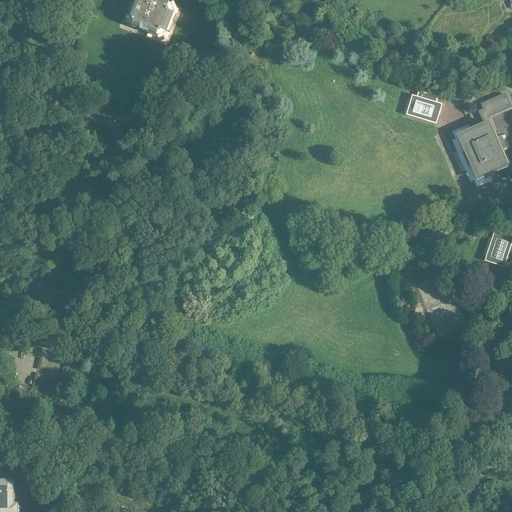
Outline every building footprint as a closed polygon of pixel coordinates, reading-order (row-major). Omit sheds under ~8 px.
[(132,0),(126,16),(128,17),(125,24),(132,26),(132,27),(157,37),(157,36),(164,39),(166,32),(168,32),(175,13),(174,13),(177,6),(170,4),(170,3),(162,0),(132,0)] [(406,115),(436,125),(442,104),(437,103),(438,97),(418,91),(417,97),(412,95),(406,115)] [(511,105),(507,93),(481,104),(483,109),(478,112),(483,123),(457,135),(478,182),(504,171),(509,182),(511,181),(511,165),(508,155),(505,157),(502,151),(507,148),(501,136),(497,138),(494,132),(497,131),(491,118),(511,109),(511,105)] [(469,123),(456,129),(458,134),(471,127),(469,123)] [(511,237),(494,231),(484,261),(505,268),(506,263),(511,265),(511,263),(511,237)] [(79,289),(70,285),(65,296),(74,300),(79,289)] [(41,297),(38,304),(40,305),(38,309),(47,313),(47,311),(53,314),(55,311),(56,312),(64,294),(47,287),(43,298),(41,297)] [(0,511),(17,511),(18,505),(14,505),(13,482),(0,481),(0,511)]
